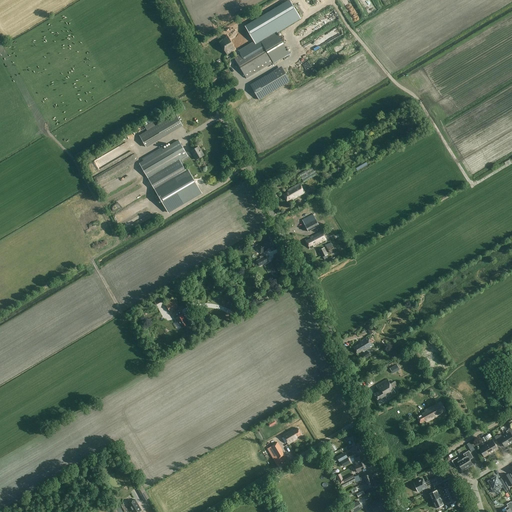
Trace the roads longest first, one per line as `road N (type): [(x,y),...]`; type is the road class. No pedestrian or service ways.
road 1 (unclassified): [(163,0),(334,343),(400,511)]
road 2 (track): [(303,281),(511,159)]
